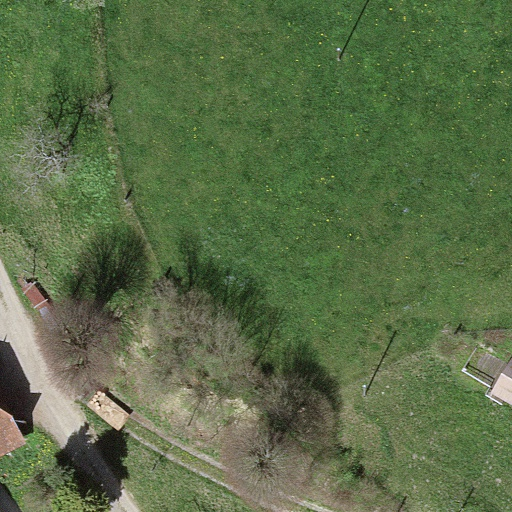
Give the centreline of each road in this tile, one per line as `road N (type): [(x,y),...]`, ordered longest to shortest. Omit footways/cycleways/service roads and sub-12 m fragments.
road 1 (track): [(41,376),(154,437),(342,511)]
road 2 (residential): [(125,511),(78,444),(0,288)]
